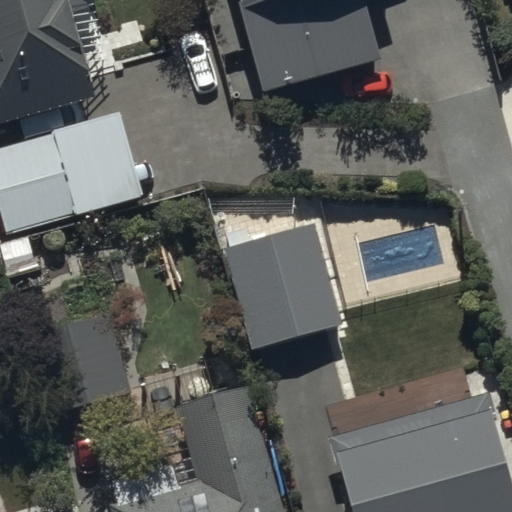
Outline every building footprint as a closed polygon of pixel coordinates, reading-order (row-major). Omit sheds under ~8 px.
[(0,0),(0,132),(100,105),(70,0),(0,0)] [(241,0),(269,97),(382,65),(363,0),(241,0)] [(146,203),(121,118),(0,154),(0,216),(8,244),(146,203)] [(346,332),(317,231),(225,257),(254,358),(346,332)] [(0,263),(6,284),(38,275),(28,241),(0,249),(0,263)] [(132,399),(111,321),(26,345),(48,422),(132,399)] [(203,497),(153,511),(285,511),(249,395),(178,417),(203,497)] [(511,511),(511,479),(490,403),(334,447),(352,511),(511,511)]
